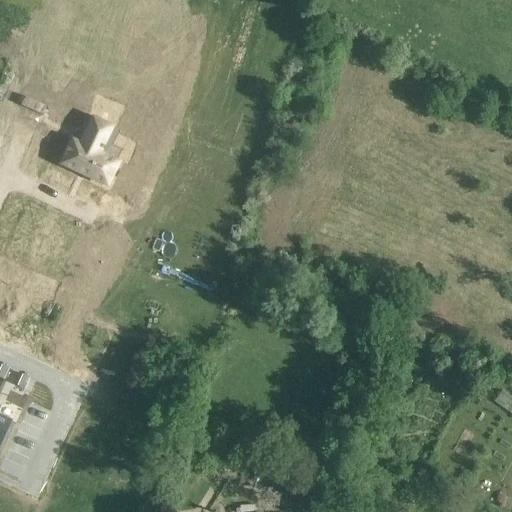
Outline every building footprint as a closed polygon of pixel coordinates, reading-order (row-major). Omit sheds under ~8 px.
[(72,141),(62,165),(108,184),(118,161),(103,154),(108,144),(110,145),(117,129),(85,116),(74,142),(72,141)] [(0,347),(4,350),(22,325),(3,312),(0,315),(0,347)] [(6,362),(32,371),(44,336),(18,327),(6,362)] [(59,373),(66,391),(90,381),(83,363),(59,373)] [(2,365),(0,369),(0,378),(5,380),(10,369),(2,365)] [(23,375),(18,386),(25,390),(31,379),(23,375)] [(0,448),(13,418),(0,412),(0,411),(3,404),(0,402),(0,451),(1,450),(0,449),(0,448)] [(241,452),(223,439),(206,463),(224,476),(241,452)]
